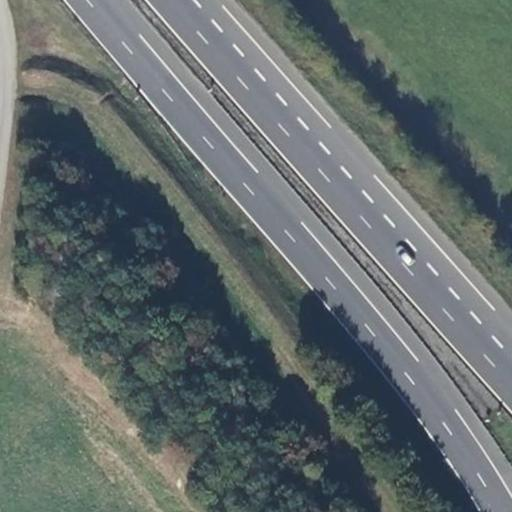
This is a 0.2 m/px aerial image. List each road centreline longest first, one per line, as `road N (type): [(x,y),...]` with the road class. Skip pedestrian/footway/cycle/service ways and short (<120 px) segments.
road 1 (trunk): [(501,511),(404,369),(88,0)]
road 2 (trunk): [(511,374),(173,0)]
